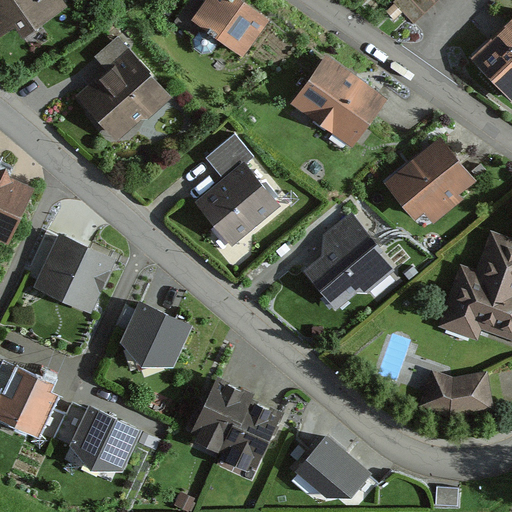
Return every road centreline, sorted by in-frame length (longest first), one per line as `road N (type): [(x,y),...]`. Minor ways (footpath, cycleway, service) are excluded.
road 1 (residential): [(0,111),(385,440),(428,461),(511,450)]
road 2 (residential): [(315,0),(511,142)]
